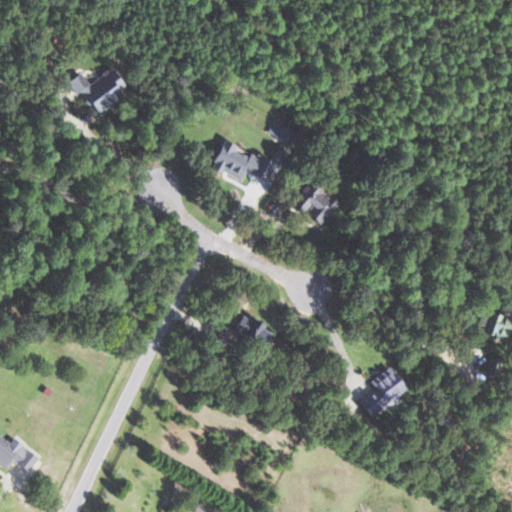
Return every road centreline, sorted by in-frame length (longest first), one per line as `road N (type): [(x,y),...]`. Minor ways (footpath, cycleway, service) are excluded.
road 1 (residential): [(72,511),(209,236)]
road 2 (residential): [(209,236),(266,268),(299,302),(320,299)]
